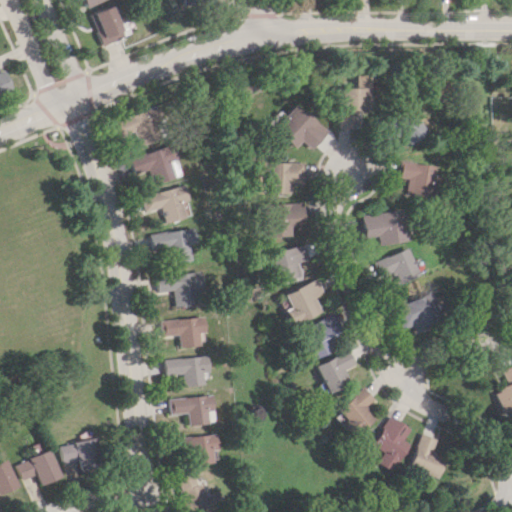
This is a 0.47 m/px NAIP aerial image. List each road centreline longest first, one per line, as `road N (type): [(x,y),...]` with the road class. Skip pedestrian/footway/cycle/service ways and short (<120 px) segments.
road 1 (tertiary): [(511,29),(239,30),(157,58),(0,131)]
road 2 (residential): [(149,511),(139,485),(119,260),(98,173),(63,93)]
road 3 (residential): [(511,471),(473,425),(443,413),(403,374),(342,259),(329,216),(334,185),(349,165)]
